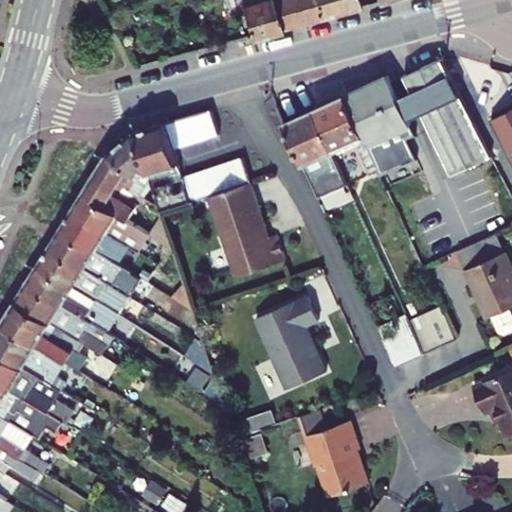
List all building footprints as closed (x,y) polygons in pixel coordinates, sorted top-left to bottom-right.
[(242,0),(253,36),(283,28),(274,0),(242,0)] [(322,17),(315,0),(274,0),(283,28),(322,17)] [(362,6),(360,0),(315,0),(322,17),(362,6)] [(442,58),(404,75),(425,119),(431,130),(452,175),(492,156),(442,58)] [(346,95),(380,171),(383,177),(418,161),(409,140),(417,136),(389,75),(346,95)] [(346,95),(315,109),(334,151),(359,140),(362,146),(361,147),(360,151),(371,175),(380,171),(346,95)] [(212,109),(196,113),(204,139),(220,134),(212,109)] [(334,151),(315,109),(285,122),(320,198),(349,184),(334,151)] [(511,110),(492,121),(511,158),(511,110)] [(189,143),(204,139),(196,113),(181,118),(189,143)] [(165,122),(173,149),(189,143),(181,118),(165,122)] [(165,122),(135,131),(159,205),(161,212),(181,206),(170,174),(180,171),(173,149),(165,122)] [(159,205),(135,131),(109,154),(108,155),(136,172),(127,186),(146,197),(159,205)] [(108,155),(85,193),(129,221),(138,205),(134,202),(137,198),(143,202),(146,197),(127,186),(136,172),(108,155)] [(237,187),(252,182),(244,157),(228,162),(237,187)] [(213,167),(222,192),(237,187),(228,162),(213,167)] [(199,172),(207,197),(209,197),(222,192),(213,167),(199,172)] [(181,206),(191,203),(183,177),(181,173),(180,171),(170,174),(181,206)] [(191,203),(207,197),(199,172),(183,177),(191,203)] [(271,237),(252,182),(237,187),(222,192),(209,197),(236,277),(286,260),(278,235),(271,237)] [(85,193),(74,211),(119,238),(126,243),(140,251),(146,241),(135,235),(140,228),(129,221),(85,193)] [(74,211),(62,229),(125,267),(126,268),(132,258),(121,251),(114,247),(119,238),(74,211)] [(164,221),(152,236),(174,250),(164,221)] [(125,267),(62,229),(51,247),(114,285),(125,267)] [(497,233),(458,251),(466,269),(506,252),(497,233)] [(119,238),(114,247),(121,251),(126,243),(119,238)] [(114,285),(51,247),(40,265),(120,314),(131,296),(125,292),(114,285)] [(511,265),(506,252),(466,269),(488,317),(491,316),(499,332),(504,334),(511,330),(511,315),(509,308),(511,306),(511,265)] [(132,258),(126,268),(129,270),(135,260),(132,258)] [(40,265),(29,283),(91,321),(108,332),(120,314),(40,265)] [(114,285),(125,292),(136,274),(129,270),(126,268),(125,267),(114,285)] [(86,329),(91,321),(29,283),(18,301),(86,343),(104,354),(110,344),(86,329)] [(319,319),(309,296),(295,302),(295,300),(256,318),(278,365),(276,366),(286,386),(287,386),(288,388),(327,371),(306,325),(319,319)] [(18,301),(4,323),(66,362),(80,370),(88,358),(80,353),(86,343),(18,301)] [(414,326),(426,353),(442,346),(429,319),(414,326)] [(4,323),(0,330),(0,351),(62,390),(67,382),(57,376),(66,362),(4,323)] [(384,339),(396,367),(426,353),(414,326),(384,339)] [(185,355),(215,374),(204,341),(197,337),(185,355)] [(62,390),(0,351),(0,382),(48,412),(67,424),(75,411),(56,399),(62,390)] [(511,368),(474,386),(485,412),(494,408),(509,441),(511,440),(511,368)] [(0,382),(0,413),(35,435),(48,412),(0,382)] [(329,428),(323,408),(299,417),(321,483),(325,482),(329,497),(369,483),(358,450),(361,449),(352,420),(329,428)] [(35,435),(0,413),(0,444),(38,468),(45,473),(50,464),(30,452),(32,450),(27,447),(35,435)] [(0,469),(6,473),(11,465),(32,478),(38,468),(0,444),(0,469)]
